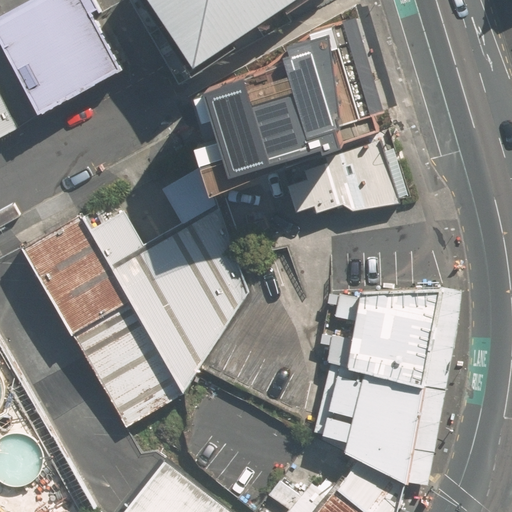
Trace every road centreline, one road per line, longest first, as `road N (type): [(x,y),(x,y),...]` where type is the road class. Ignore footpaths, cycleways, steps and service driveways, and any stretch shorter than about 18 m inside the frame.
road 1 (residential): [(155,100),(0,181)]
road 2 (primary): [(439,0),(486,154)]
